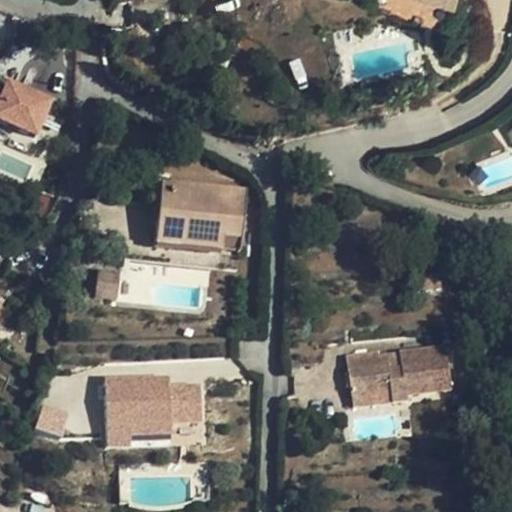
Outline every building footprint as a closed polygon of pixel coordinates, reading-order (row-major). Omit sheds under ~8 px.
[(367,0),(359,0),(365,9),(367,0)] [(0,91),(0,120),(39,135),(54,95),(6,77),(0,91)] [(154,245),(220,252),(221,241),(239,243),(245,193),(161,183),(154,245)] [(237,254),(239,243),(221,241),(220,252),(237,254)] [(441,290),(440,275),(417,277),(418,293),(441,290)] [(117,279),(97,276),(95,298),(114,300),(117,279)] [(0,333),(11,315),(0,308),(0,333)] [(445,348),(400,354),(401,368),(390,369),(389,355),(379,357),(379,353),(346,358),(349,374),(350,389),(352,399),(391,394),(392,404),(408,402),(407,397),(451,392),(445,348)] [(401,368),(400,354),(389,355),(390,369),(401,368)] [(133,380),(133,375),(133,362),(104,363),(107,440),(127,440),(128,449),(171,448),(169,379),(156,380),(133,380)] [(391,394),(352,399),(353,409),(392,404),(391,394)]
